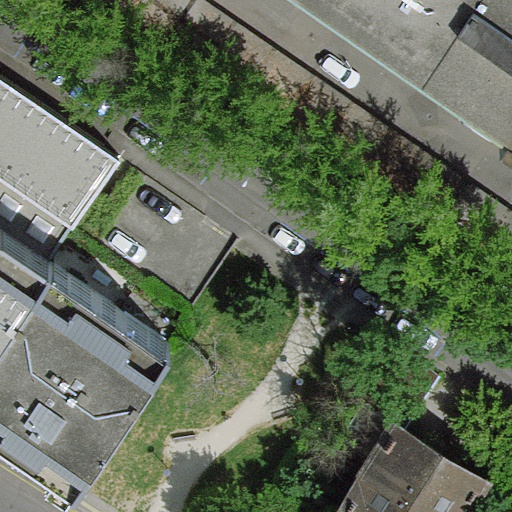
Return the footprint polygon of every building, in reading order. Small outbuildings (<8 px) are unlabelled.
[(511,209),(207,0),(102,0),(511,283),(511,209)] [(468,0),(324,0),(422,68),(468,0)] [(511,0),(468,0),(422,68),(511,130),(511,0)] [(0,224),(50,260),(121,155),(0,73),(0,224)] [(0,334),(50,260),(0,224),(0,334)] [(171,343),(50,260),(0,334),(0,429),(45,461),(53,448),(85,469),(171,343)] [(366,384),(403,408),(430,366),(392,339),(366,384)] [(376,441),(346,488),(384,511),(472,511),(500,467),(403,408),(366,384),(344,421),(376,441)] [(384,511),(346,488),(331,511),(384,511)]
